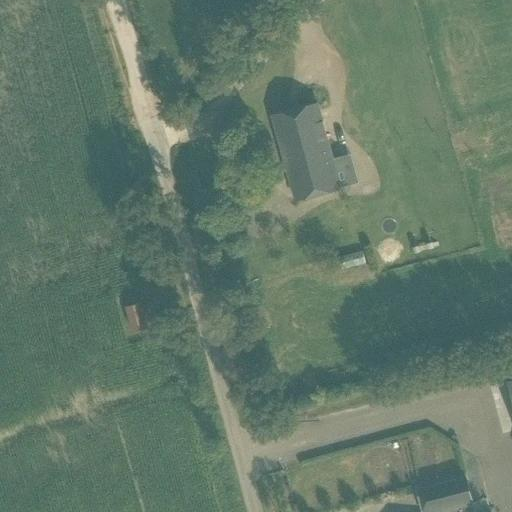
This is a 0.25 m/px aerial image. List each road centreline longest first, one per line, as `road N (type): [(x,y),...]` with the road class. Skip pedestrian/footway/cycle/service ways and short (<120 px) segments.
road 1 (unclassified): [(254,511),(154,143)]
road 2 (unknown): [(238,451),(480,382)]
road 3 (track): [(154,143),(112,0)]
